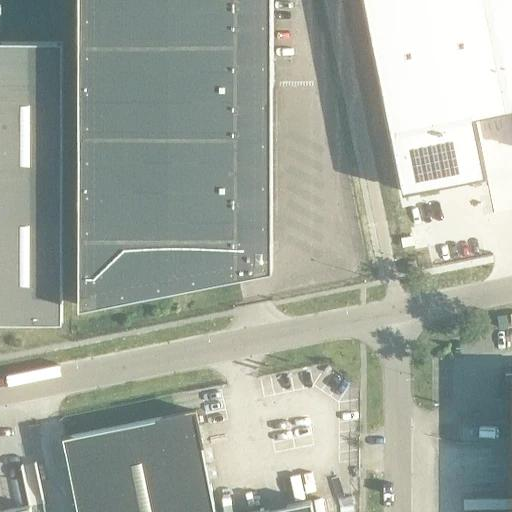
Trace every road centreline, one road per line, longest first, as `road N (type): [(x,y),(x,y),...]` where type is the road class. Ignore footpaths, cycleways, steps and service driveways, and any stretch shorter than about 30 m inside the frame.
road 1 (unclassified): [(0,399),(392,312)]
road 2 (unclassified): [(393,511),(392,312)]
road 3 (unclassified): [(392,312),(511,287)]
